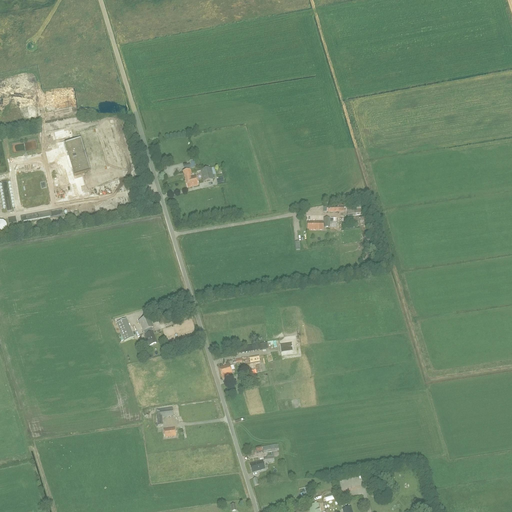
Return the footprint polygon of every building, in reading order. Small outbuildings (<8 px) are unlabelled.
[(81,140),(65,145),(75,176),(90,171),(81,140)] [(213,180),(212,176),(211,170),(210,168),(201,171),(203,182),(213,180)] [(190,180),(190,178),(189,176),(191,175),(190,170),(183,172),(185,181),(190,180)] [(45,182),(42,183),(41,176),(21,179),(25,199),(44,195),(43,189),(46,188),(45,182)] [(190,180),(185,181),(187,188),(198,186),(196,176),(190,178),(190,180)] [(7,212),(12,211),(7,182),(2,183),(7,212)] [(364,215),(364,213),(364,209),(360,209),(360,206),(355,207),(355,210),(347,210),(348,217),(356,216),(358,216),(364,215)] [(62,209),(20,217),(21,222),(50,217),(50,218),(63,216),(62,209)] [(324,228),(336,228),(336,218),(324,218),(324,228)] [(307,230),(323,230),(323,222),(307,222),(307,230)] [(149,346),(156,343),(154,339),(155,339),(152,332),(150,333),(148,329),(153,327),(149,317),(139,321),(143,331),(145,331),(146,335),(145,335),(149,346)] [(126,319),(116,323),(124,342),(134,338),(126,319)] [(243,347),(244,353),(257,351),(257,350),(268,349),(267,343),(243,347)] [(293,351),(292,344),(280,345),(281,352),(293,351)] [(250,365),(254,364),(259,363),(260,363),(259,355),(249,357),(249,358),(250,365)] [(250,365),(249,358),(246,358),(246,357),(235,359),(235,360),(236,363),(236,364),(242,363),(242,361),(245,361),(245,365),(249,365),(250,365)] [(250,365),(249,365),(251,374),(256,373),(260,372),(259,363),(254,364),(250,365)] [(229,365),(221,367),(219,368),(221,377),(222,377),(223,380),(226,379),(225,376),(227,375),(232,374),(229,365)] [(162,418),(173,416),(172,408),(156,411),(157,426),(162,426),(162,418)] [(164,437),(176,436),(175,428),(163,429),(164,437)] [(263,453),(278,451),(277,444),(262,447),(263,453)] [(264,464),(274,462),(273,455),(266,456),(266,458),(263,458),(264,464)] [(249,464),(251,469),(252,473),(264,469),(262,461),(249,464)]
